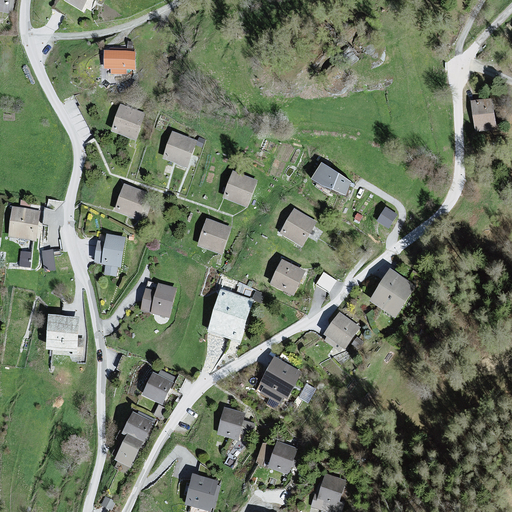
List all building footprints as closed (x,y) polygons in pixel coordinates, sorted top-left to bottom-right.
[(10,0),(0,0),(0,15),(7,16),(10,0)] [(88,0),(58,0),(81,13),(88,0)] [(135,56),(104,54),(105,77),(135,78),(135,56)] [(492,101),(472,103),(476,134),(495,131),(492,101)] [(144,116),(120,109),(111,136),(136,144),(144,116)] [(168,165),(186,170),(195,143),(172,135),(164,156),(171,158),(168,165)] [(350,185),(322,168),(311,184),(342,201),(350,185)] [(223,203),(247,211),(258,184),(234,175),(223,203)] [(148,193),(124,187),(115,214),(139,221),(148,193)] [(389,229),(398,214),(385,207),(376,221),(389,229)] [(41,214),(12,210),(8,239),(37,243),(41,214)] [(281,237),(301,249),(317,223),(294,212),(281,237)] [(360,222),(363,216),(358,212),(354,219),(360,222)] [(198,250),(222,258),(231,230),(207,222),(198,250)] [(123,270),(126,242),(106,238),(104,248),(97,247),(94,268),(106,269),(105,278),(116,280),(118,270),(123,270)] [(56,270),(53,249),(42,250),(44,272),(56,270)] [(30,267),(32,252),(21,251),(19,266),(30,267)] [(282,262),(269,288),(295,299),(306,274),(282,262)] [(328,293),(337,280),(324,272),(316,285),(328,293)] [(390,273),(369,306),(396,321),(416,286),(390,273)] [(141,313),(170,320),(176,290),(157,287),(155,294),(146,292),(141,313)] [(222,293),(208,335),(239,344),(252,302),(222,293)] [(345,350),(360,329),(340,316),(326,338),(345,350)] [(78,321),(46,319),(44,354),(77,355),(78,321)] [(300,374),(274,360),(261,386),(266,388),(261,396),(282,407),(300,374)] [(154,376),(143,397),(165,407),(175,386),(154,376)] [(225,410),(217,437),(239,444),(247,417),(225,410)] [(143,444),(154,421),(132,411),(122,433),(126,435),(143,443),(143,444)] [(114,460),(131,468),(143,443),(126,435),(114,460)] [(274,442),(264,439),(259,461),(269,464),(274,442)] [(269,472),(286,479),(296,452),(279,445),(269,472)] [(347,481),(326,474),(319,495),(315,494),(311,507),(325,511),(342,511),(346,503),(341,501),(347,481)] [(197,511),(212,511),(218,483),(194,476),(186,509),(197,511)]
